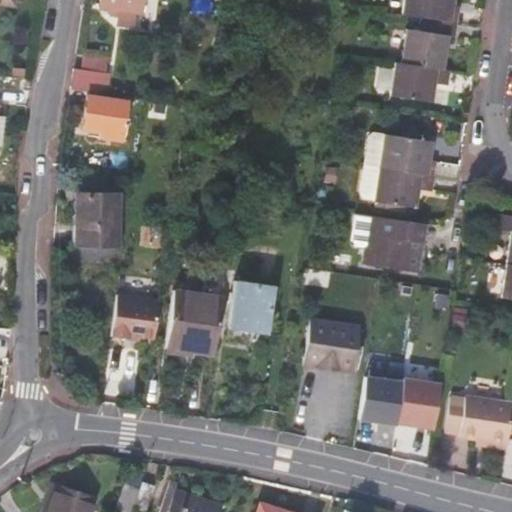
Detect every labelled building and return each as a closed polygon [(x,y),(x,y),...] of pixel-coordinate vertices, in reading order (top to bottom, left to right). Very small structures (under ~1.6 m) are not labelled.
[(137,13),(139,0),(98,0),(97,8),(116,11),(114,21),(132,24),(134,13),(137,13)] [(406,0),(405,11),(429,15),(457,20),(459,5),(453,4),(453,0),(406,0)] [(408,28),(404,59),(443,65),(448,32),(455,34),(457,20),(429,15),(427,30),(408,28)] [(82,58),(80,74),(102,77),(104,61),(82,58)] [(447,81),(450,66),(443,65),(404,59),(396,58),(392,93),(432,98),(435,79),(447,81)] [(102,77),(80,74),(72,73),(69,88),(105,93),(107,78),(102,77)] [(166,82),(146,78),(143,99),(163,102),(166,82)] [(120,141),(126,101),(86,95),(81,129),(99,132),(98,137),(120,141)] [(432,140),(386,131),(376,129),(370,133),(366,162),(381,165),(434,173),(436,159),(429,157),(432,140)] [(198,168),(200,146),(180,143),(177,166),(198,168)] [(432,187),(434,173),(381,165),(366,162),(362,191),(366,196),(377,197),(416,204),(420,186),(432,187)] [(76,243),(104,243),(114,243),(115,196),(77,195),(77,203),(76,243)] [(104,248),(104,243),(76,243),(77,203),(71,203),(71,247),(104,248)] [(508,228),(504,260),(511,261),(511,213),(496,211),(495,226),(508,228)] [(411,268),(419,221),(366,212),(359,261),(399,267),(401,266),(411,268)] [(188,244),(190,225),(172,222),(170,241),(188,244)] [(511,261),(504,260),(501,293),(511,294),(511,261)] [(233,281),(226,323),(265,330),(272,287),(233,281)] [(191,350),(211,353),(219,297),(173,290),(163,358),(189,362),(191,350)] [(157,299),(115,293),(109,335),(126,337),(126,333),(152,337),(157,299)] [(350,371),(357,325),(306,316),(299,362),(350,371)] [(226,328),(265,334),(265,330),(226,323),(226,328)] [(434,429),(441,381),(365,370),(358,418),(434,429)] [(510,408),(462,401),(462,403),(448,401),(442,436),(456,438),(456,441),(473,443),(481,445),(481,450),(503,453),(510,408)] [(143,511),(152,486),(139,481),(137,488),(130,508),(142,511),(143,511)] [(169,482),(160,510),(166,511),(165,511),(218,511),(220,506),(173,490),(175,484),(169,482)] [(115,509),(122,511),(128,511),(130,508),(137,488),(123,484),(115,509)] [(50,485),(44,503),(49,504),(55,487),(50,485)] [(87,511),(91,499),(55,487),(49,504),(44,503),(41,511),(87,511)]
